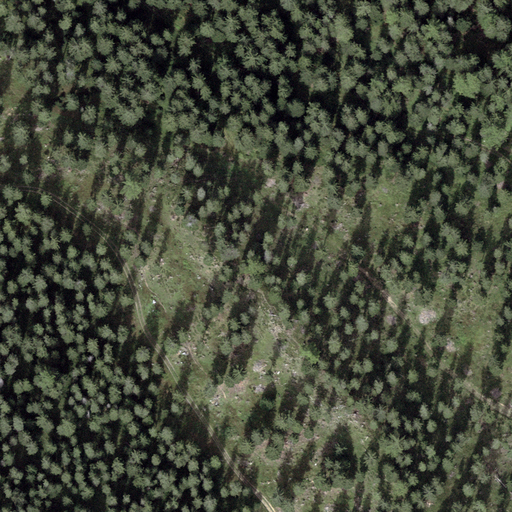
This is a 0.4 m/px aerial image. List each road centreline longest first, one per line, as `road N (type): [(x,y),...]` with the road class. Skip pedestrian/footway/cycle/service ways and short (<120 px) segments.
road 1 (track): [(0,188),(56,205),(106,241),(138,283),(154,342),(272,511)]
road 2 (track): [(144,0),(231,63),(499,153)]
